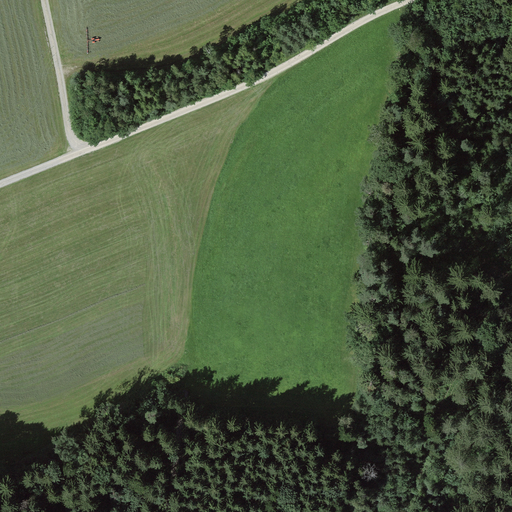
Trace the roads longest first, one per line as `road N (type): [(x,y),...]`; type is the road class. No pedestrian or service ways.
road 1 (track): [(85,150),(261,86),(410,0)]
road 2 (track): [(44,0),(72,137),(85,150)]
